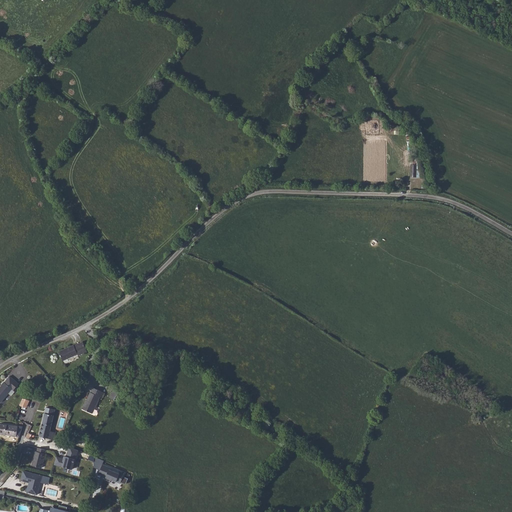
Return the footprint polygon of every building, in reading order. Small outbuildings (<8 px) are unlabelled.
[(83,342),(74,345),(59,351),(63,361),(78,354),(78,356),(87,352),(83,342)] [(19,384),(10,376),(4,382),(1,385),(2,385),(0,387),(0,401),(1,402),(12,389),(14,390),(19,384)] [(85,403),(82,409),(92,414),(100,397),(99,396),(101,391),(93,388),(91,392),(90,392),(87,400),(85,403)] [(19,405),(27,407),(30,401),(22,399),(19,405)] [(52,440),(54,432),(50,431),(55,410),(46,407),(39,436),(46,438),(48,438),(52,440)] [(0,432),(3,432),(3,435),(19,437),(20,434),(22,427),(0,423),(0,432)] [(79,449),(70,447),(66,457),(64,456),(65,459),(57,457),(54,464),(72,469),(75,459),(79,449)] [(36,457),(34,466),(41,468),(46,450),(38,448),(37,452),(36,451),(34,456),(36,457)] [(103,465),(104,461),(95,457),(94,467),(100,470),(98,474),(106,477),(105,480),(110,482),(111,479),(120,483),(121,482),(126,484),(128,478),(123,476),(124,474),(120,472),(119,474),(109,470),(110,468),(103,465)] [(48,484),(50,477),(23,471),(21,480),(29,483),(27,492),(37,495),(40,482),(48,484)]
